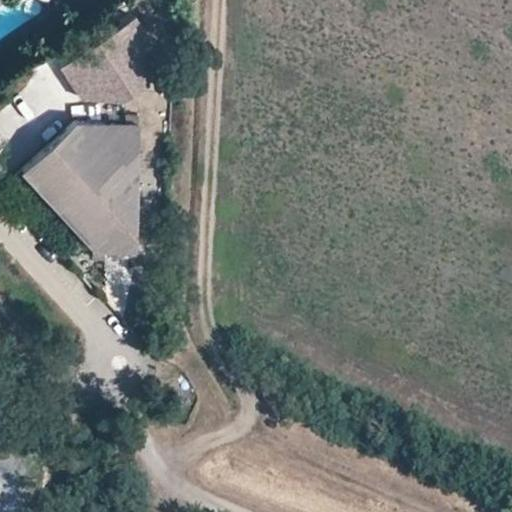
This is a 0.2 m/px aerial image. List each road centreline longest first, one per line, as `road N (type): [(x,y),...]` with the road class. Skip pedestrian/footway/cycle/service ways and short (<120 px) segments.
road 1 (residential): [(0,220),(135,365),(133,399)]
road 2 (track): [(133,399),(157,476),(240,511)]
